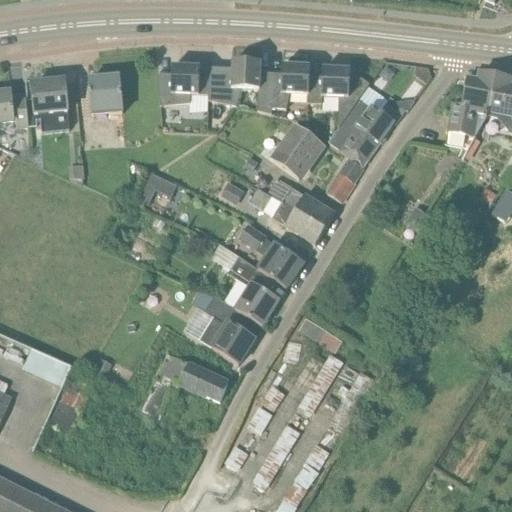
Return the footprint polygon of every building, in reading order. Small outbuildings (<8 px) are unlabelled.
[(259,94),(260,76),(260,65),(240,64),(240,72),(209,71),(208,100),(207,100),(207,104),(236,111),(240,93),(257,94),(259,94)] [(308,99),(309,79),(309,70),(290,69),(290,77),(260,76),(259,94),(257,94),(256,115),(271,119),(271,112),(285,113),(289,98),(307,99),(308,99)] [(415,69),(414,79),(426,88),(432,81),(428,71),(415,69)] [(189,107),(190,99),(207,100),(208,100),(209,71),(180,70),(180,78),(156,77),(160,110),(189,107)] [(343,126),(358,104),(359,102),(369,87),(361,82),(349,81),(350,73),(330,72),(330,80),(309,79),(308,99),(307,99),(306,107),(321,108),(321,101),(338,102),(337,132),(339,133),(343,127),(343,126)] [(452,108),(447,136),(473,141),(491,114),(497,80),(478,77),(477,84),(467,82),(462,110),(452,108)] [(119,80),(89,82),(89,111),(105,110),(106,118),(121,117),(119,80)] [(497,80),(491,114),(501,117),(511,131),(511,122),(511,89),(511,90),(511,83),(497,80)] [(33,97),(25,97),(29,131),(37,130),(36,123),(40,123),(41,136),(68,134),(66,116),(65,84),(32,88),(33,97)] [(29,131),(25,97),(0,99),(0,127),(14,126),(14,132),(29,131)] [(404,122),(411,106),(393,98),(386,114),(404,122)] [(337,132),(327,147),(350,164),(351,162),(363,170),(393,126),(359,102),(358,104),(343,126),(343,127),(339,133),(337,132)] [(301,185),(303,183),(324,150),(297,130),(273,166),(301,185)] [(327,197),(341,206),(364,171),(363,170),(351,162),(350,164),(327,197)] [(151,174),(138,202),(166,215),(179,187),(151,174)] [(273,189),(269,196),(326,231),(334,218),(293,193),(277,183),(273,189)] [(236,209),(244,195),(228,185),(220,199),(236,209)] [(257,192),(250,203),(275,218),(274,221),(315,248),(326,231),(269,196),(268,198),(257,192)] [(403,226),(423,240),(432,228),(421,221),(424,217),(414,210),(403,226)] [(262,259),(254,271),(271,283),(272,282),(286,292),(303,267),(246,230),(238,242),(262,259)] [(227,254),(219,267),(227,272),(224,277),(246,291),(233,313),(247,321),(262,330),(279,303),(264,294),(271,283),(254,271),(235,259),(227,254)] [(204,315),(212,320),(198,343),(238,369),(255,341),(240,332),(247,321),(233,313),(212,300),(204,315)] [(334,356),(341,345),(305,321),(297,333),(334,356)] [(301,409),(314,417),(346,365),(333,357),(301,409)] [(171,362),(166,373),(160,370),(139,416),(156,424),(173,385),(219,405),(227,387),(171,362)] [(68,439),(98,383),(78,373),(71,387),(68,386),(47,429),(68,439)] [(0,424),(11,400),(0,394),(0,424)] [(256,431),(261,410),(252,408),(248,430),(256,431)] [(289,428),(255,484),(268,492),(302,436),(289,428)] [(299,511),(331,456),(317,448),(281,511),(299,511)] [(58,511),(0,482),(0,511),(58,511)]
